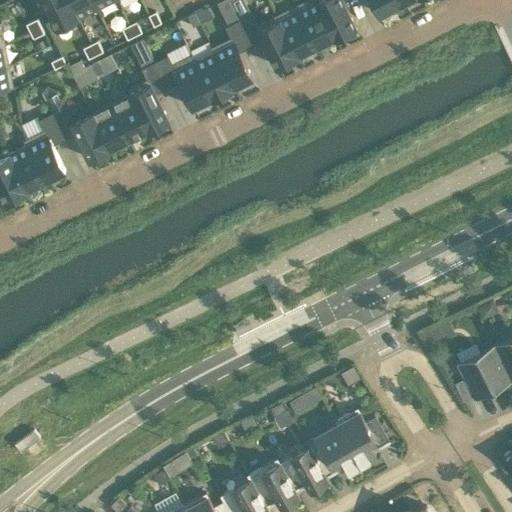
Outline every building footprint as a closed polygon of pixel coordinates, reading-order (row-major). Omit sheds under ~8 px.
[(47,4),(57,26),(77,16),(68,0),(35,0),(40,8),(47,4)] [(68,0),(77,16),(97,6),(93,0),(68,0)] [(228,0),(238,19),(251,44),(263,38),(276,65),(298,54),(297,54),(296,54),(276,14),(257,24),(244,0),(228,0)] [(304,0),(295,4),(316,44),(334,35),(335,35),(317,0),(304,0)] [(317,0),(335,35),(334,35),(335,36),(356,26),(342,0),(317,0)] [(373,0),(380,14),(400,4),(397,0),(373,0)] [(316,44),(295,4),(276,14),(296,54),(297,54),(316,44)] [(149,14),(154,25),(161,21),(156,11),(149,14)] [(193,26),(200,22),(195,11),(188,15),(193,26)] [(30,30),(41,25),(37,17),(26,23),(30,30)] [(211,46),(213,50),(214,50),(232,87),(252,77),(238,50),(251,44),(238,19),(226,25),(231,36),(211,46)] [(129,24),(135,35),(142,31),(137,20),(129,24)] [(122,27),(127,38),(135,35),(129,24),(122,27)] [(30,30),(33,37),(44,32),(41,25),(30,30)] [(98,39),(90,43),(96,54),(103,50),(98,39)] [(0,66),(9,64),(5,43),(0,43),(0,66)] [(89,57),(96,54),(90,43),(83,47),(89,57)] [(194,60),(213,97),(232,87),(214,50),(213,50),(195,60),(194,60)] [(168,54),(155,61),(167,86),(179,80),(193,106),(213,97),(194,60),(195,60),(191,53),(190,53),(172,62),(168,54)] [(52,60),(55,68),(66,62),(62,55),(52,60)] [(92,63),(97,73),(104,70),(99,59),(92,63)] [(167,86),(155,61),(142,67),(147,78),(127,88),(130,92),(131,92),(149,128),(169,118),(155,92),(167,86)] [(97,73),(92,63),(84,66),(90,77),(97,73)] [(9,64),(0,66),(0,88),(13,86),(9,64)] [(130,92),(111,101),(129,138),(149,128),(131,92),(130,92)] [(129,138),(111,101),(91,111),(109,148),(129,138)] [(65,106),(52,112),(64,137),(76,131),(90,158),(109,148),(91,111),(72,121),(65,106)] [(24,139),(26,144),(27,143),(46,180),(65,170),(52,143),(64,137),(52,112),(39,119),(44,129),(24,139)] [(26,144),(9,152),(7,153),(26,189),(46,180),(27,143),(26,144)] [(0,187),(6,199),(26,189),(7,153),(9,152),(6,148),(0,151),(0,187)] [(483,319),(498,311),(492,299),(477,307),(483,319)] [(422,331),(428,343),(443,335),(437,324),(422,331)] [(511,379),(511,334),(494,343),(511,379)] [(463,374),(454,379),(463,397),(472,392),(475,398),(511,379),(494,343),(457,361),(463,374)] [(312,401),(320,397),(314,387),(306,391),(312,401)] [(270,407),(274,416),(285,410),(280,402),(270,407)] [(335,419),(337,423),(338,422),(361,463),(374,455),(373,453),(376,451),(373,447),(389,438),(376,414),(365,420),(358,406),(335,419)] [(251,415),(240,421),(244,429),(255,423),(251,415)] [(309,444),(325,474),(341,466),(343,470),(346,468),(347,470),(361,463),(338,422),(337,423),(305,441),(307,445),(309,444)] [(15,442),(21,450),(27,446),(36,439),(40,436),(34,428),(15,442)] [(227,440),(222,431),(213,436),(218,445),(227,440)] [(307,445),(280,461),(295,488),(307,482),(312,490),(324,484),(323,481),(328,478),(325,474),(309,444),(307,445)] [(192,446),(185,450),(189,457),(196,453),(192,446)] [(247,473),(249,478),(251,477),(266,505),(278,498),(283,507),(295,500),(294,498),(299,495),(295,488),(280,461),(277,456),(247,473)] [(158,484),(167,479),(161,469),(153,474),(158,484)] [(231,511),(267,511),(270,511),(266,505),(251,477),(249,478),(220,494),(223,499),(224,499),(231,511)] [(206,491),(185,503),(184,503),(188,511),(231,511),(224,499),(223,499),(214,505),(206,491)] [(119,495),(112,503),(119,511),(127,503),(119,495)] [(188,511),(184,503),(185,503),(184,501),(163,511),(188,511)] [(140,511),(131,503),(123,511),(140,511)]
